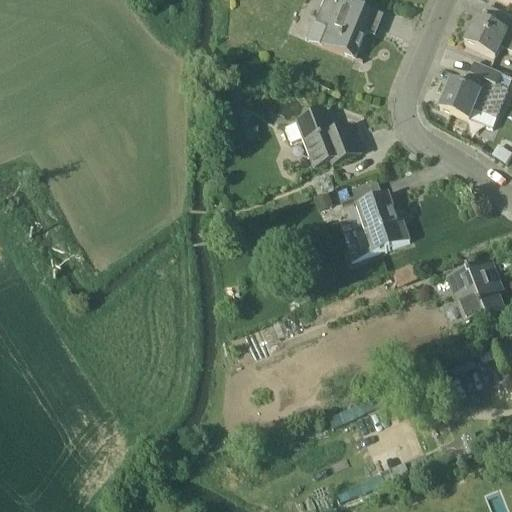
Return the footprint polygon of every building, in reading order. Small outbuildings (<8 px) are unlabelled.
[(355,61),(366,35),(367,32),(354,27),(360,10),(335,0),(327,0),(317,29),(327,33),(321,48),(355,61)] [(511,0),(495,0),(511,8),(511,0)] [(464,47),(496,62),(501,51),(511,55),(511,20),(506,18),(499,32),(476,21),(464,47)] [(469,124),(474,113),(496,122),(508,94),(496,88),(502,77),(475,66),(463,90),(451,85),(440,112),(469,124)] [(243,108),(231,108),(231,130),(235,130),(243,130),(243,128),(243,108)] [(332,169),(361,158),(350,130),(335,136),(326,115),(296,126),(314,172),(331,165),(332,169)] [(389,198),(383,200),(377,184),(352,193),(357,208),(374,256),(410,245),(403,224),(398,225),(389,198)] [(333,209),(329,196),(314,202),(319,215),(333,209)] [(503,294),(503,293),(491,264),(468,270),(468,272),(448,280),(467,326),(488,317),(489,321),(505,314),(498,296),(503,294)] [(413,271),(411,269),(393,277),(394,279),(399,291),(418,283),(413,271)] [(311,305),(308,296),(298,300),(300,308),(311,305)] [(434,400),(442,393),(426,376),(418,382),(434,400)] [(446,466),(462,460),(480,453),(480,452),(474,437),(474,435),(456,442),(456,443),(456,444),(440,450),(446,466)] [(425,459),(403,468),(410,483),(431,474),(425,459)]
